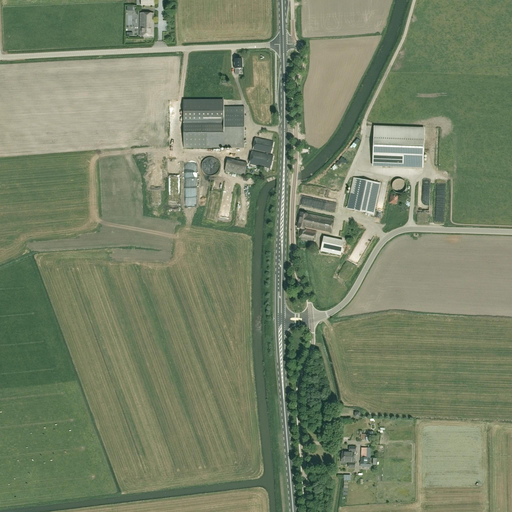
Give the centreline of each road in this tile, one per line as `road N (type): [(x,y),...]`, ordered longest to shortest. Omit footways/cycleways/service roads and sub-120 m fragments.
road 1 (unclassified): [(0,57),(281,44)]
road 2 (tertiary): [(511,232),(399,230),(381,241),(347,300),(312,318)]
road 3 (unclassified): [(306,511),(298,393),(312,318)]
road 4 (primary): [(293,511),(278,319)]
road 5 (unclassified): [(312,318),(292,250),(295,130)]
road 6 (primary): [(278,319),(284,129)]
